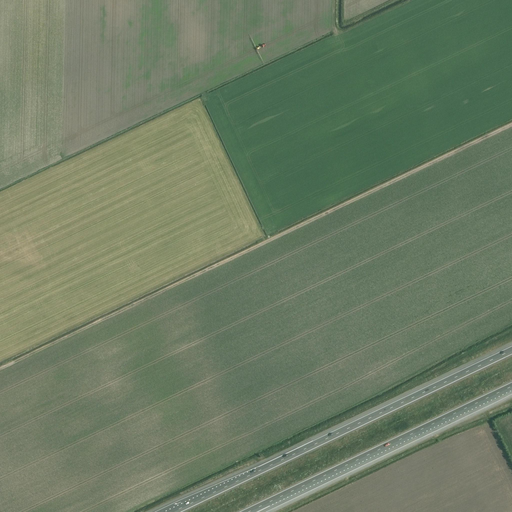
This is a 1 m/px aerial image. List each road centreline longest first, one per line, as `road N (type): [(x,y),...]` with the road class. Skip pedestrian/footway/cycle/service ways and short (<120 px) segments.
road 1 (track): [(511,125),(0,370)]
road 2 (motorway): [(511,349),(172,511)]
road 3 (motorway): [(269,502),(511,386)]
